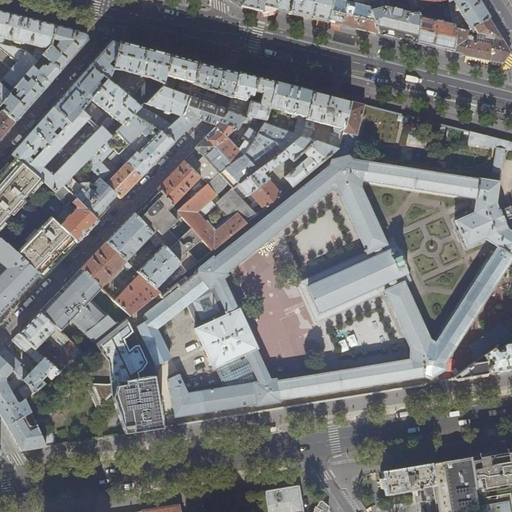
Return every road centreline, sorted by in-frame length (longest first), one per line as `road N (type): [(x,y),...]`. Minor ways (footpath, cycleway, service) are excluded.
road 1 (primary): [(511,102),(218,31)]
road 2 (secondary): [(303,443),(24,489)]
road 3 (secondary): [(511,409),(303,443)]
road 4 (residential): [(109,6),(97,39),(0,150)]
